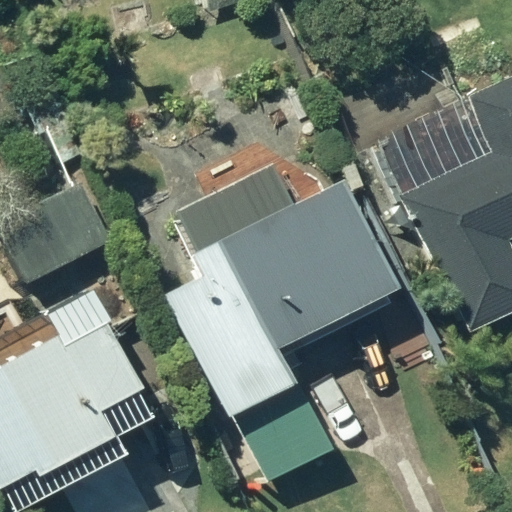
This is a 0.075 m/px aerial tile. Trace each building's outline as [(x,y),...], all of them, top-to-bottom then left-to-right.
[(200,0),(205,13),(243,0),(200,0)] [(387,199),(452,337),(511,307),(511,288),(491,244),(511,233),(511,70),(453,98),(479,153),(387,199)] [(32,134),(39,131),(44,143),(67,132),(40,75),(11,89),(32,134)] [(0,219),(0,252),(17,286),(100,242),(68,182),(0,219)] [(209,420),(276,387),(272,379),(303,364),(290,338),(383,292),(329,183),(176,258),(186,277),(148,296),(209,420)] [(168,224),(182,251),(224,229),(210,202),(168,224)] [(77,283),(94,322),(126,306),(109,267),(77,283)] [(0,345),(0,511),(3,511),(106,461),(95,441),(133,423),(86,329),(41,352),(30,329),(0,345)] [(312,443),(298,409),(249,429),(263,463),(312,443)]
